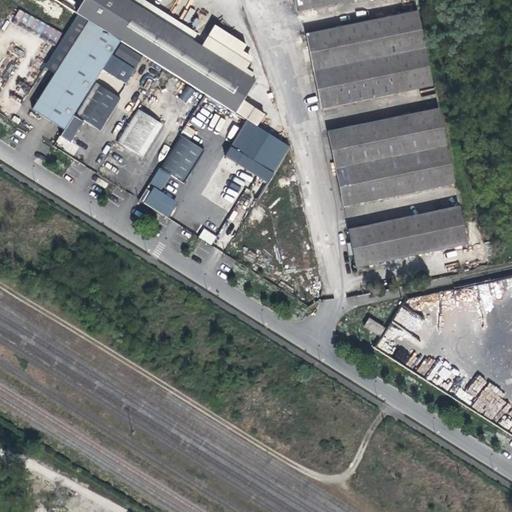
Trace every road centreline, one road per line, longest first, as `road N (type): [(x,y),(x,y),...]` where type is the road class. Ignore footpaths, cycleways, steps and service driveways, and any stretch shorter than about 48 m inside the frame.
road 1 (unclassified): [(0,150),(511,470)]
road 2 (track): [(397,399),(354,466),(324,478),(0,283)]
road 3 (track): [(511,266),(340,301)]
